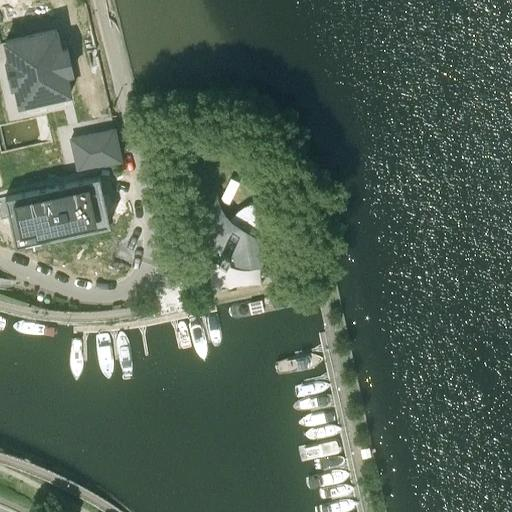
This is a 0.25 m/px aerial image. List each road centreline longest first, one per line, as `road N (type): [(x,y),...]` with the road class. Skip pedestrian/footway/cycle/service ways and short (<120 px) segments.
road 1 (unclassified): [(99,0),(153,229),(151,259)]
road 2 (unclassified): [(0,265),(94,296),(133,283),(151,259)]
